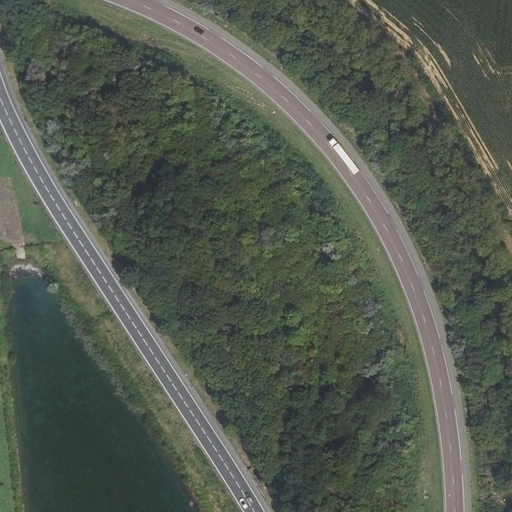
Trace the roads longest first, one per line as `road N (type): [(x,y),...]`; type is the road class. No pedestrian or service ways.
road 1 (motorway): [(453,511),(429,338),(405,266),(368,195),(268,85),(191,31),(127,0)]
road 2 (trunk): [(253,511),(55,206),(0,98)]
